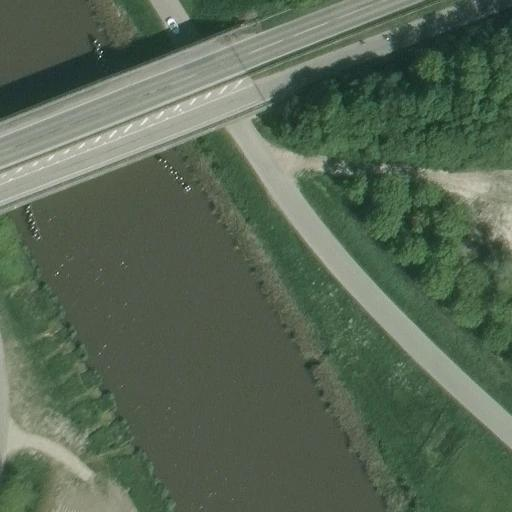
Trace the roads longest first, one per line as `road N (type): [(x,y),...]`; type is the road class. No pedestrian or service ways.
road 1 (unclassified): [(511,436),(343,272),(266,172),(159,0)]
road 2 (unclassified): [(0,192),(500,0)]
road 3 (secondary): [(0,150),(384,0)]
